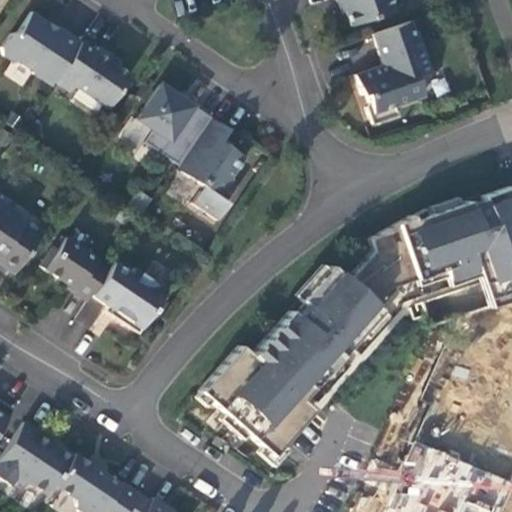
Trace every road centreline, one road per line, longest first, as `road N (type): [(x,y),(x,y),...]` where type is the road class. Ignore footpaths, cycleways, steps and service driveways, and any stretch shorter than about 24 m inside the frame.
road 1 (residential): [(116,425),(187,332),(345,195)]
road 2 (residential): [(116,425),(262,510),(299,500),(348,421)]
road 3 (residential): [(107,9),(322,147)]
road 4 (residential): [(511,130),(345,195)]
road 5 (residential): [(322,147),(272,0)]
road 6 (residential): [(0,346),(116,425)]
